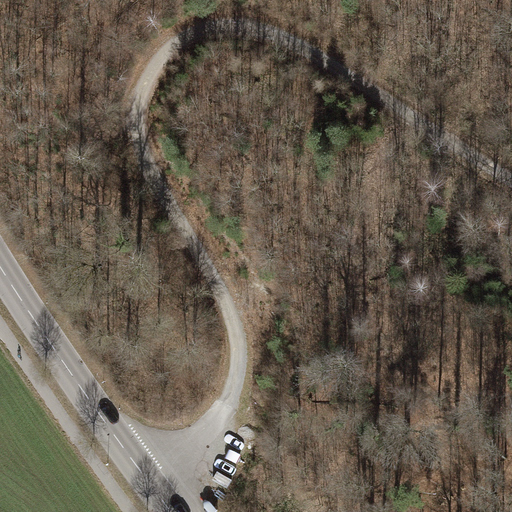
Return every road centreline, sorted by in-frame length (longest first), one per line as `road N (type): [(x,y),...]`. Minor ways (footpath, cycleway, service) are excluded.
road 1 (track): [(150,483),(229,401),(240,362),(230,301),(160,189),(137,132),(152,65),(172,43),(235,23),(275,31),(511,178)]
road 2 (tertiary): [(171,511),(0,266)]
